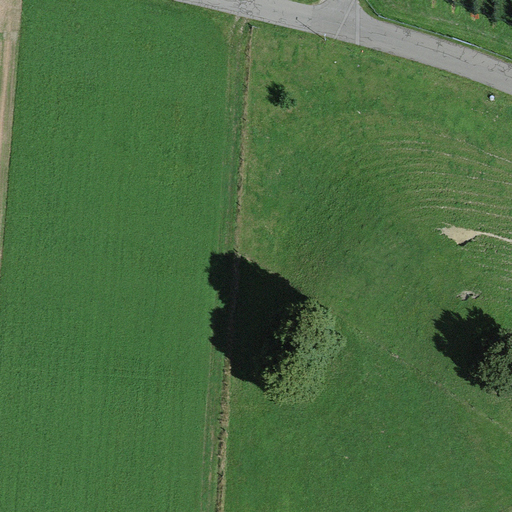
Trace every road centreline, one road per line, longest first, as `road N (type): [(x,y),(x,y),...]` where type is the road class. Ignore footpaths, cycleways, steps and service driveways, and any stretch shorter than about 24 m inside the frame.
road 1 (unclassified): [(345,28),(511,86)]
road 2 (unclassified): [(217,0),(345,28)]
